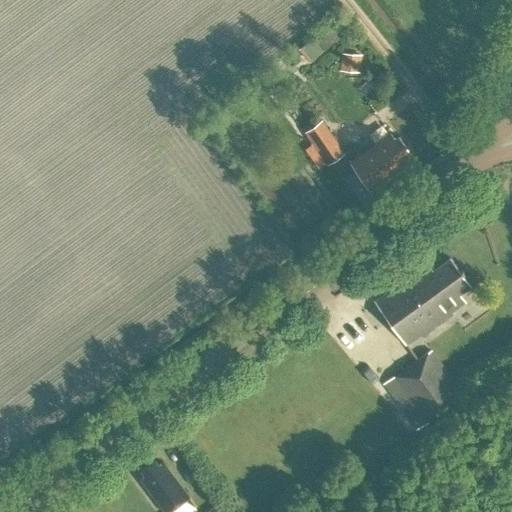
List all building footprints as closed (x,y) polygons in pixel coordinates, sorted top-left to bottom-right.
[(334,24),(342,35),(349,30),(336,13),(315,29),(319,34),(334,24)] [(304,48),(315,60),(342,37),(331,25),(304,48)] [(341,71),(362,74),(365,56),(344,52),(341,71)] [(304,132),(327,165),(345,153),(322,120),(304,132)] [(394,139),(391,133),(349,163),(370,193),(411,164),(405,156),(410,152),(398,136),(394,139)] [(465,301),(459,293),(470,285),(450,257),(432,270),(429,266),(419,273),(417,270),(374,301),(405,345),(465,301)] [(463,395),(430,350),(383,384),(416,430),(463,395)] [(168,511),(188,497),(162,461),(157,465),(154,460),(140,470),(144,475),(139,478),(164,511),(168,511)]
